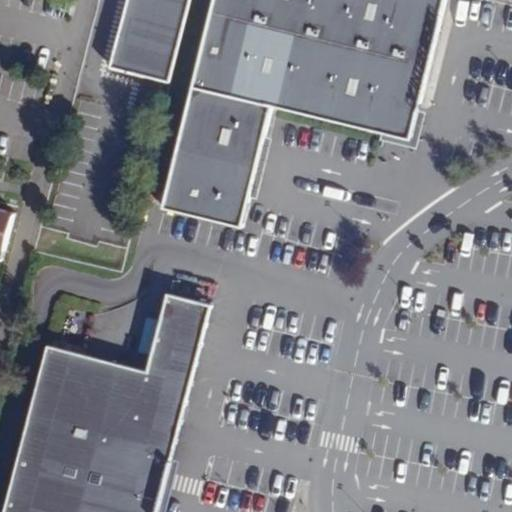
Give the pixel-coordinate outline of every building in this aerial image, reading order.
[(128,0),(112,69),(169,83),(190,0),(128,0)] [(421,108),(447,0),(215,0),(169,186),(164,207),(245,227),(253,194),(267,137),(275,104),(340,120),(384,131),(414,138),(421,108)] [(427,110),(421,108),(414,138),(412,144),(418,146),(427,110)] [(412,144),(414,138),(384,131),(383,137),(412,144)] [(273,138),(267,137),(253,194),(259,196),(273,138)] [(0,248),(6,250),(16,212),(0,207),(0,248)] [(159,511),(172,462),(212,308),(167,297),(147,374),(48,349),(5,511),(159,511)] [(166,511),(179,464),(172,462),(159,511),(166,511)]
